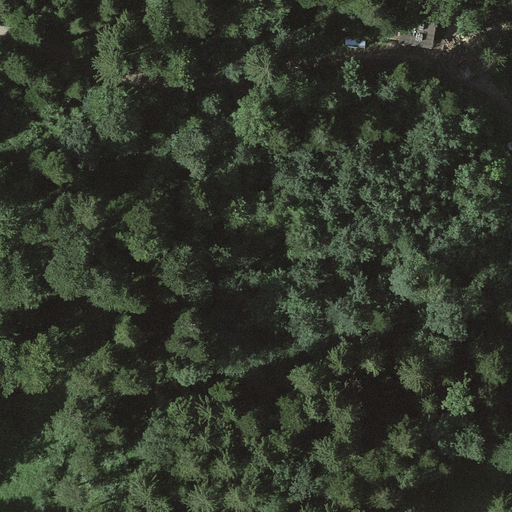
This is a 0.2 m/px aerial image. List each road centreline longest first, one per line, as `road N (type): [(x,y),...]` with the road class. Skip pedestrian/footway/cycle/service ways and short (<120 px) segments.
road 1 (track): [(0,36),(26,36),(101,70),(182,80),(366,54),(471,61)]
road 2 (track): [(440,0),(471,61),(511,113)]
